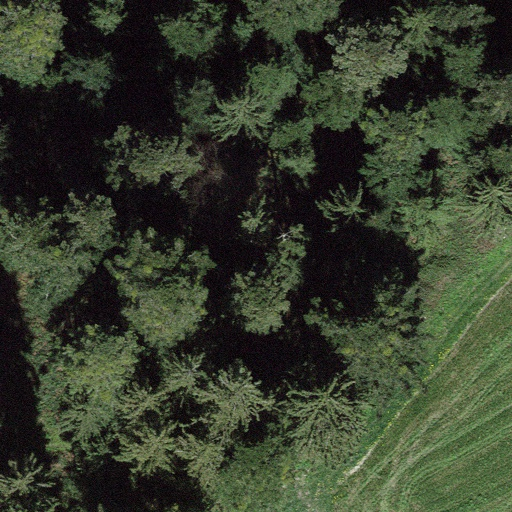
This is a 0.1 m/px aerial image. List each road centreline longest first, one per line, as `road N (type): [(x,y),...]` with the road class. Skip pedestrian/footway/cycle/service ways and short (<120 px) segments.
road 1 (track): [(320,511),(296,459),(312,260),(387,0)]
road 2 (track): [(296,459),(41,424),(0,429)]
